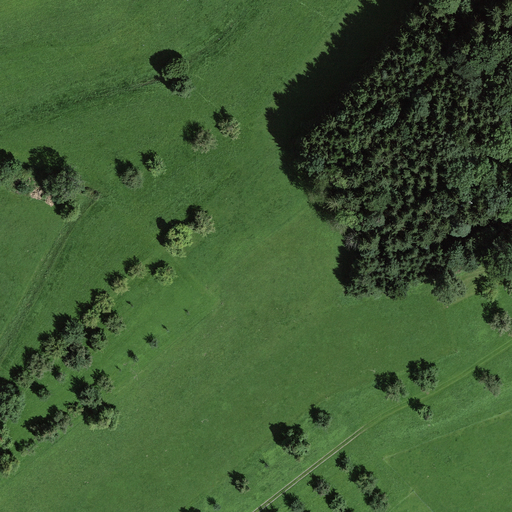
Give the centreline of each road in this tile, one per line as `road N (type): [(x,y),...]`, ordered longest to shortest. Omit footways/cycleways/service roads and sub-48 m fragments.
road 1 (track): [(173,297),(0,455)]
road 2 (track): [(412,402),(265,511)]
